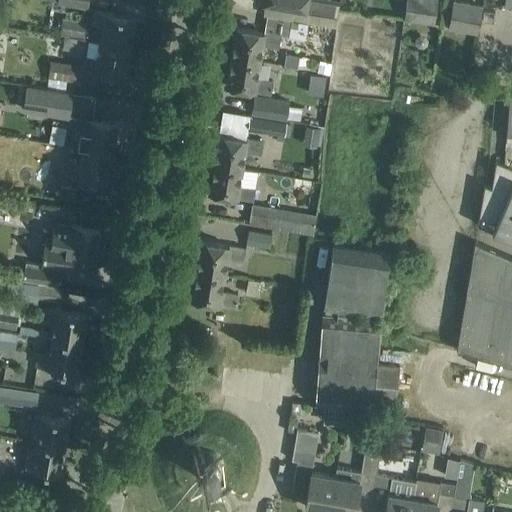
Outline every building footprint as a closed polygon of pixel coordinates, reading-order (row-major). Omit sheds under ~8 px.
[(283,0),(283,9),(307,13),(309,0),(283,0)] [(406,0),(404,20),(433,24),(436,0),(406,0)] [(453,1),(448,29),(477,34),(482,6),(453,1)] [(99,41),(129,46),(134,16),(93,10),(91,23),(102,24),(99,41)] [(483,10),(482,21),(493,22),(494,11),(483,10)] [(84,37),(86,21),(62,17),(60,33),(84,37)] [(290,19),(288,35),(304,38),(306,22),(290,19)] [(231,57),(258,61),(261,44),(277,47),(279,34),(236,27),(231,57)] [(124,75),(129,46),(99,41),(96,57),(86,55),(84,69),(124,75)] [(297,67),(299,55),(285,53),(283,65),(297,67)] [(226,86),(246,90),(270,93),(272,81),(256,78),(258,61),(231,57),(226,86)] [(73,79),(74,64),(50,61),(48,76),(73,79)] [(25,84),(21,109),(68,116),(71,91),(25,84)] [(419,96),(410,94),(409,101),(417,102),(419,96)] [(286,118),(289,101),(253,95),(251,112),(286,118)] [(76,116),(74,129),(84,131),(82,147),(82,148),(111,153),(116,122),(97,119),(76,116)] [(248,117),(246,131),(283,137),(285,123),(248,117)] [(48,139),(48,142),(63,144),(66,126),(52,124),(51,124),(48,139)] [(262,141),(238,137),(218,134),(213,164),(241,169),(244,151),(260,153),(262,141)] [(111,153),(82,148),(79,162),(69,161),(67,174),(107,181),(111,153)] [(511,166),(495,160),(491,186),(484,182),(477,224),(511,238),(511,166)] [(238,185),(241,169),(213,164),(208,193),(252,200),(254,188),(238,185)] [(306,165),(304,178),(317,180),(319,167),(306,165)] [(307,230),(310,214),(252,203),(250,219),(307,230)] [(99,228),(54,220),(51,236),(46,236),(41,263),(26,260),(23,279),(60,285),(63,261),(93,266),(99,228)] [(246,242),(269,246),(272,235),(248,231),(246,242)] [(196,270),(223,274),(226,257),(242,260),(244,247),(201,240),(196,270)] [(511,256),(474,241),(456,349),(511,364),(511,256)] [(384,311),(390,248),(328,242),(323,306),(384,311)] [(221,291),(223,274),(196,270),(191,300),(235,307),(237,294),(221,291)] [(9,280),(6,297),(35,301),(38,285),(9,280)] [(46,307),(44,320),(54,322),(53,329),(51,339),(81,344),(85,313),(46,307)] [(0,324),(16,327),(19,314),(0,310),(0,324)] [(315,381),(314,404),(323,405),(342,406),(355,407),(371,408),(372,408),(373,401),(374,385),(375,363),(376,344),(378,318),(320,314),(315,381)] [(0,331),(0,346),(16,349),(18,334),(0,331)] [(49,354),(38,352),(36,365),(76,372),(81,344),(51,339),(49,354)] [(375,363),(374,385),(397,387),(398,365),(375,363)] [(0,401),(35,407),(38,392),(0,385),(0,401)] [(33,441),(64,446),(68,419),(34,414),(31,430),(35,431),(33,441)] [(425,425),(423,438),(439,441),(442,428),(425,425)] [(311,471),(312,463),(317,431),(296,428),(291,459),(296,460),(291,494),(306,496),(304,506),(329,510),(335,475),(311,471)] [(60,473),(64,446),(33,441),(31,451),(28,451),(25,467),(60,473)] [(363,449),(360,469),(375,471),(379,452),(363,449)] [(219,477),(220,475),(222,473),(222,471),(223,469),(223,467),(223,465),(223,463),(222,461),(221,459),(220,457),(219,455),(217,454),(216,452),(214,452),(212,451),(210,450),(207,450),(205,450),(203,451),(201,452),(199,453),(197,454),(196,455),(194,457),(193,459),(193,461),(192,463),(192,465),(192,467),(192,469),(193,471),(193,473),(195,475),(196,477),(198,478),(199,480),(201,481),(203,481),(205,482),(208,482),(210,482),(212,481),(214,480),(216,480),(218,478),(219,477)] [(379,451),(370,507),(385,510),(384,511),(409,511),(412,497),(415,480),(382,475),(386,452),(379,451)] [(459,459),(457,469),(472,472),(473,463),(459,459)] [(335,475),(329,510),(339,511),(353,511),(355,505),(370,507),(376,474),(369,472),(349,469),(336,467),(335,475)] [(412,497),(409,511),(449,511),(453,496),(453,495),(454,488),(455,484),(439,481),(416,477),(415,480),(412,497)] [(481,511),(484,500),(461,496),(462,489),(454,488),(453,495),(453,496),(449,511),(481,511)]
